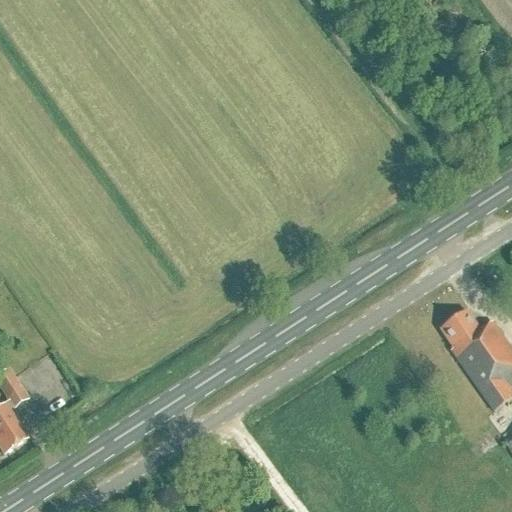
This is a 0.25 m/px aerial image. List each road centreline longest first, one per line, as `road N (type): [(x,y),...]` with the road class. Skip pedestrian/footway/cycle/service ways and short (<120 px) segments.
road 1 (primary): [(169,406),(430,237)]
road 2 (unclassified): [(189,437),(451,270)]
road 3 (primary): [(21,501),(169,406)]
road 4 (unclassified): [(75,511),(189,437)]
